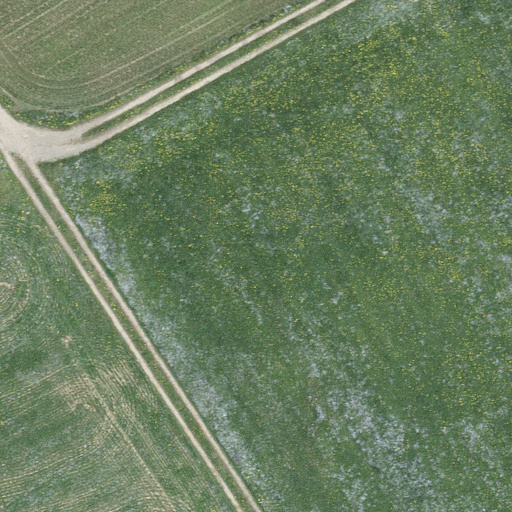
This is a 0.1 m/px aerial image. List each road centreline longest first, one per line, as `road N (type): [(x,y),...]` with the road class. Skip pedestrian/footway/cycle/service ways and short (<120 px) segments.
road 1 (track): [(252,511),(0,135)]
road 2 (track): [(356,0),(112,134),(5,143)]
